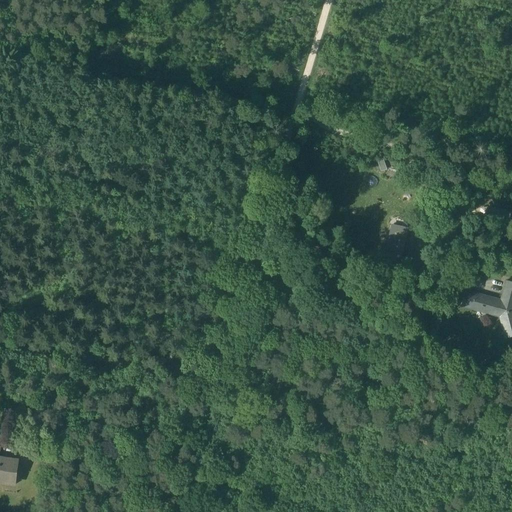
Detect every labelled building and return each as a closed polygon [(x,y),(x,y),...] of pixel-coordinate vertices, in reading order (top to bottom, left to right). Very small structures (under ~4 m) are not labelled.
[(378,162),(380,171),(386,169),(384,160),(378,162)] [(503,210),(491,208),(488,218),(491,218),(490,221),(496,223),(497,220),(501,221),(503,210)] [(408,228),(395,225),(393,226),(392,232),(392,233),(392,236),(389,238),(391,241),(389,247),(388,247),(387,252),(388,254),(389,254),(388,259),(383,262),(386,268),(398,271),(399,264),(410,267),(409,272),(416,273),(419,262),(401,258),(408,228)] [(430,243),(418,240),(415,250),(427,253),(430,243)] [(436,245),(430,243),(427,253),(426,257),(433,259),(436,245)] [(481,296),(465,291),(460,307),(497,316),(498,311),(507,314),(511,298),(502,296),(501,301),(491,298),(491,301),(480,298),(481,296)] [(18,460),(0,458),(0,483),(15,485),(18,460)]
